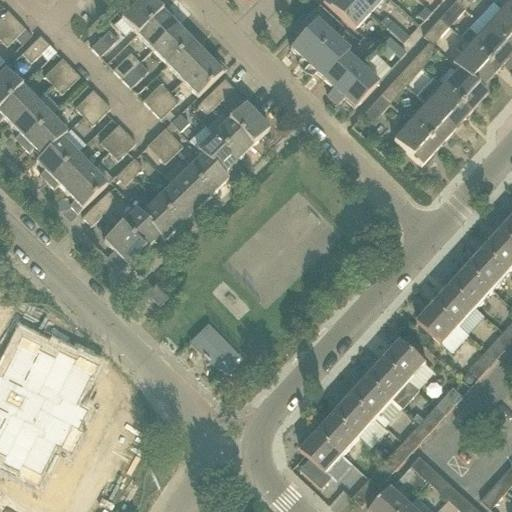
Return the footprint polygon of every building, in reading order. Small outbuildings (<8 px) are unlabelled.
[(148,0),(143,0),(121,22),(137,38),(166,9),(159,2),(155,6),(148,0)] [(331,0),(325,0),(323,3),(355,32),(370,16),(352,0),(337,0),(335,3),(331,0)] [(352,0),(370,16),(384,0),(352,0)] [(465,12),(475,0),(459,0),(456,4),(465,12)] [(511,0),(501,12),(511,21),(511,0)] [(465,12),(456,4),(440,22),(449,30),(465,12)] [(166,9),(137,38),(152,53),(177,29),(169,21),(173,17),(166,9)] [(418,18),(424,24),(432,16),(426,10),(418,18)] [(511,54),(511,21),(501,12),(485,30),(511,54)] [(314,13),(309,18),(316,24),(321,19),(314,13)] [(0,21),(0,38),(16,23),(7,14),(0,21)] [(311,29),(316,24),(309,18),(305,23),(311,29)] [(429,44),(429,45),(433,48),(449,30),(440,22),(424,40),(429,44)] [(16,23),(0,38),(0,43),(7,50),(25,32),(16,23)] [(300,28),(306,34),(311,29),(305,23),(300,28)] [(463,43),(497,74),(511,57),(511,54),(485,30),(477,23),(460,40),(463,43)] [(303,71),(333,39),(316,24),(311,29),(306,34),(302,39),(290,52),(301,62),(298,66),(303,71)] [(401,44),(404,46),(409,40),(393,25),(387,31),(393,36),(402,43),(401,44)] [(302,39),(306,34),(300,28),(295,33),(302,39)] [(152,53),(167,69),(196,40),(189,33),(185,37),(177,29),(152,53)] [(15,41),(22,48),(31,39),(25,32),(15,41)] [(90,51),(99,60),(118,43),(109,33),(90,51)] [(406,55),(400,50),(398,48),(401,44),(402,43),(393,36),(384,47),(400,62),(406,55)] [(31,66),(49,49),(40,39),(22,57),(31,66)] [(333,39),(303,71),(312,79),(316,75),(323,82),(346,57),(349,54),(333,39)] [(196,40),(167,69),(182,84),(207,60),(199,52),(203,48),(196,40)] [(456,51),(462,56),(453,66),(459,71),(481,92),(497,74),(463,43),(456,51)] [(413,63),(422,72),(439,53),(433,48),(429,45),(413,63)] [(121,83),(139,65),(130,56),(112,74),(121,83)] [(346,57),(323,82),(333,91),(327,98),(333,104),(362,72),(346,57)] [(197,100),(227,72),(219,64),(215,68),(207,60),(182,84),(197,100)] [(44,80),(53,89),(71,71),(62,62),(44,80)] [(396,81),(405,90),(422,72),(413,63),(396,81)] [(148,74),(139,65),(121,83),(130,92),(148,74)] [(71,71),(53,89),(61,98),(80,80),(71,71)] [(442,90),(470,116),(487,97),(481,92),(459,71),(442,90)] [(344,101),(355,111),(378,86),(362,72),(333,104),(338,108),(344,101)] [(6,73),(0,78),(0,108),(21,88),(6,73)] [(390,108),(405,90),(396,81),(380,99),(390,108)] [(215,109),(233,92),(224,83),(207,100),(215,109)] [(151,114),(169,96),(161,87),(142,105),(151,114)] [(36,104),(21,88),(0,108),(0,123),(3,121),(11,128),(36,104)] [(454,133),(470,116),(442,90),(426,108),(454,133)] [(75,111),(83,120),(101,103),(93,94),(75,111)] [(178,105),(169,96),(151,114),(160,123),(178,105)] [(380,99),(364,117),(374,125),(390,108),(380,99)] [(206,118),(215,109),(207,100),(198,108),(206,118)] [(92,129),(106,116),(110,112),(101,103),(83,120),(92,129)] [(22,148),(51,120),(36,104),(11,128),(19,137),(15,141),(22,148)] [(269,132),(245,107),(229,122),(253,147),(269,132)] [(438,151),(454,133),(426,108),(410,126),(438,151)] [(238,163),(253,147),(229,122),(222,115),(206,130),(238,163)] [(179,118),(171,126),(179,135),(188,127),(179,118)] [(51,120),(22,148),(29,156),(33,152),(41,159),(66,135),(51,120)] [(410,126),(394,144),(421,169),(438,151),(410,126)] [(127,137),(118,128),(100,146),(109,155),(127,137)] [(188,145),(193,150),(194,149),(222,178),(223,177),(238,163),(206,130),(205,129),(188,145)] [(156,141),(173,159),(182,150),(165,132),(156,141)] [(40,177),(47,185),(76,156),(85,148),(70,133),(67,136),(66,135),(41,159),(36,164),(44,173),(40,177)] [(118,164),(136,147),(127,137),(109,155),(118,164)] [(164,167),(173,159),(156,141),(147,149),(164,167)] [(187,173),(211,198),(228,182),(223,177),(222,178),(194,149),(193,150),(179,164),(187,173)] [(91,172),(76,156),(47,185),(54,192),(58,188),(66,196),(91,172)] [(133,162),(125,171),(133,180),(139,185),(146,179),(140,173),(142,171),(133,162)] [(116,179),(125,188),(133,180),(125,171),(116,179)] [(70,208),(78,216),(107,188),(91,172),(66,196),(74,204),(70,208)] [(211,198),(187,173),(172,188),(196,213),(211,198)] [(172,188),(156,203),(180,228),(196,213),(172,188)] [(109,195),(100,203),(108,213),(117,204),(109,195)] [(91,230),(108,213),(100,203),(82,221),(91,230)] [(180,228),(156,203),(141,218),(140,219),(159,238),(159,239),(164,244),(180,228)] [(144,254),(159,239),(159,238),(140,219),(141,218),(136,212),(119,229),(144,254)] [(511,242),(511,221),(501,233),(511,242)] [(119,229),(104,244),(128,269),(144,254),(119,229)] [(510,275),(511,273),(511,242),(501,233),(485,251),(510,275)] [(494,293),(510,275),(485,251),(468,270),(494,293)] [(477,311),(494,293),(468,270),(451,288),(477,311)] [(460,330),(477,311),(451,288),(434,307),(460,330)] [(159,310),(168,302),(155,289),(146,297),(159,310)] [(434,307),(417,325),(443,349),(460,330),(434,307)] [(192,345),(202,356),(217,371),(225,363),(232,370),(240,362),(208,330),(192,345)] [(511,342),(504,336),(487,354),(496,363),(511,345),(511,342)] [(0,459),(5,462),(2,468),(20,478),(23,472),(41,482),(56,451),(62,454),(73,433),(78,436),(89,416),(77,410),(93,380),(75,371),(77,366),(59,356),(55,363),(39,354),(41,351),(23,342),(2,381),(0,380),(0,459)] [(401,343),(384,362),(411,385),(427,367),(401,343)] [(496,363),(487,354),(470,373),(479,382),(496,363)] [(411,385),(384,362),(368,380),(394,404),(411,385)] [(377,422),(394,404),(368,380),(351,399),(377,422)] [(453,391),(436,410),(446,418),(463,400),(453,391)] [(360,441),(377,422),(351,399),(334,417),(360,441)] [(446,418),(436,410),(420,427),(430,436),(446,418)] [(317,436),(343,459),(360,441),(334,417),(317,436)] [(403,446),(413,455),(414,454),(430,436),(420,427),(403,446)] [(300,454),(327,478),(343,459),(317,436),(300,454)] [(387,464),(396,473),(413,455),(403,446),(387,464)] [(420,460),(411,470),(430,486),(438,477),(420,460)] [(370,483),(379,492),(396,473),(387,464),(370,483)] [(511,489),(511,470),(498,486),(507,495),(511,489)] [(379,492),(370,483),(360,474),(345,490),(355,499),(353,502),(362,510),(379,492)] [(438,477),(430,486),(449,503),(457,494),(438,477)] [(481,504),(489,511),(491,511),(507,495),(498,486),(481,504)] [(406,511),(411,508),(392,491),(373,511),(406,511)] [(457,494),(449,503),(458,511),(475,511),(476,511),(457,494)]
